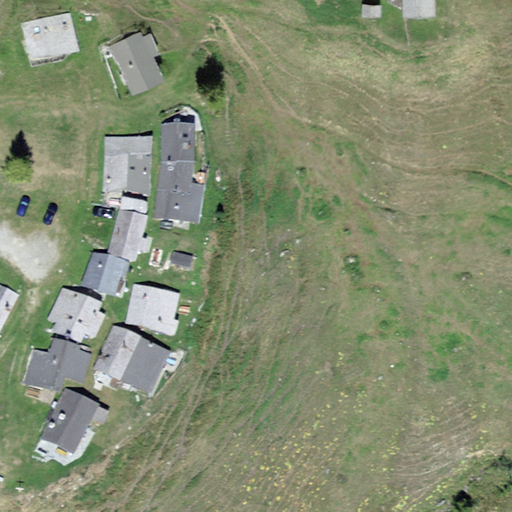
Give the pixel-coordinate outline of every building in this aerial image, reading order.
[(423,0),(387,0),(387,12),(423,12),(423,0)] [(62,15),(12,23),(21,58),(70,47),(62,15)] [(130,34),(97,48),(121,92),(149,80),(130,34)] [(193,120),(151,123),(146,217),(187,225),(193,120)] [(133,135),(96,132),(91,193),(135,196),(133,135)] [(132,216),(112,211),(99,260),(116,265),(132,216)] [(85,256),(71,290),(104,300),(116,265),(99,260),(85,256)] [(167,296),(128,285),(115,323),(157,339),(167,296)] [(0,290),(0,322),(13,294),(0,290)] [(54,292),(39,320),(48,327),(43,337),(79,349),(94,320),(87,315),(89,307),(54,292)] [(156,355),(103,332),(84,375),(139,398),(156,355)] [(28,356),(20,390),(42,397),(50,383),(68,389),(77,357),(44,346),(39,361),(28,356)] [(59,398),(23,445),(57,459),(85,410),(59,398)]
